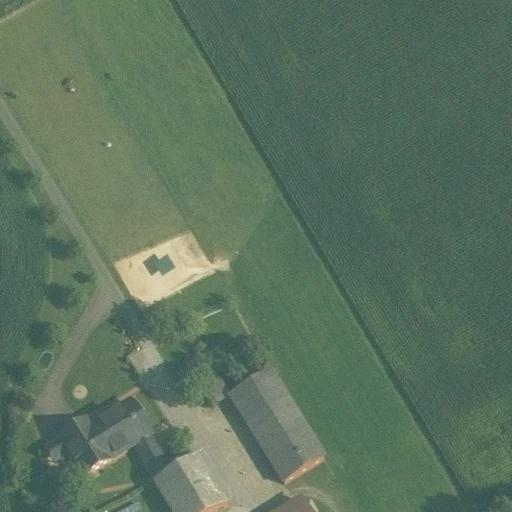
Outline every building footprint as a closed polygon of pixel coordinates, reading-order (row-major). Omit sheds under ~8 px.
[(323,462),(268,374),(230,398),(229,398),(283,486),(323,462)] [(219,380),(201,391),(212,409),(229,398),(230,398),(219,380)] [(104,418),(88,428),(86,424),(58,441),(58,442),(68,457),(82,480),(132,449),(149,438),(150,438),(130,406),(106,421),(104,418)] [(171,474),(149,438),(132,449),(154,485),(171,474)] [(58,442),(43,451),(53,467),(68,457),(58,442)] [(154,485),(153,485),(169,511),(218,511),(225,508),(195,459),(171,474),(154,485)] [(305,511),(300,502),(284,511),(305,511)]
